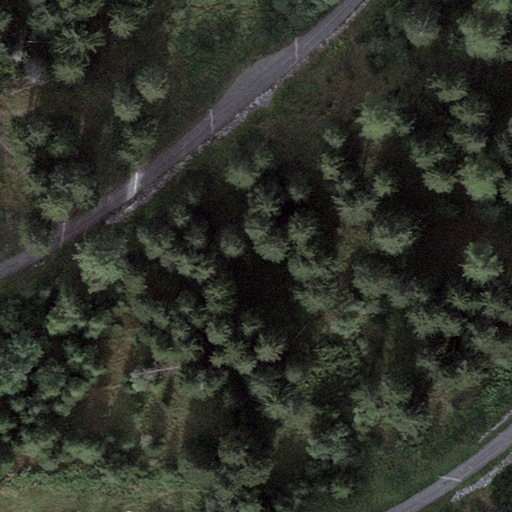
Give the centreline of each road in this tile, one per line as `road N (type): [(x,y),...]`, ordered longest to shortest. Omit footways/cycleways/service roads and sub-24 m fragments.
road 1 (track): [(351,0),(251,102),(43,243),(0,252)]
road 2 (track): [(397,511),(511,435)]
